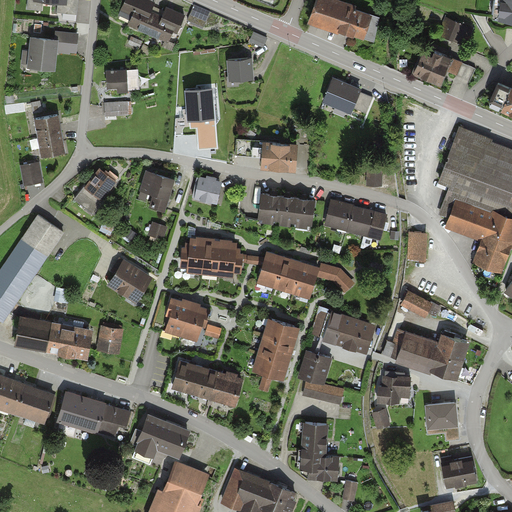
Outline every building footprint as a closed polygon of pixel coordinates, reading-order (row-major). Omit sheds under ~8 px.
[(37,0),(59,3),(57,16),(77,19),(79,0),(37,0)] [(158,3),(152,0),(127,0),(122,12),(132,17),(129,24),(169,41),(173,31),(177,33),(182,21),(166,14),(163,20),(152,15),(158,3)] [(356,4),(343,0),(316,0),(309,24),(338,33),(339,30),(370,39),(377,15),(355,8),(356,4)] [(511,0),(492,0),(490,19),(511,21),(511,0)] [(210,11),(195,5),(189,19),(204,25),(210,11)] [(472,27),(448,17),(441,36),(464,45),(472,27)] [(81,32),(58,30),(57,38),(30,36),(29,50),(24,50),(23,63),(30,64),(29,67),(57,69),(58,48),(79,50),(81,32)] [(269,38),(255,32),(251,41),(265,47),(269,38)] [(432,55),(421,51),(412,71),(443,85),(450,70),(459,74),(463,64),(434,51),(432,55)] [(253,58),(228,59),(229,79),(254,78),(253,58)] [(129,69),(107,69),(107,90),(129,90),(129,69)] [(360,89),(333,77),(324,100),(350,111),(353,106),(366,112),(373,97),(359,91),(360,89)] [(511,87),(499,82),(493,100),(504,104),(502,111),(511,114),(511,87)] [(212,89),(185,91),(188,123),(191,123),(191,129),(197,129),(199,150),(218,148),(212,89)] [(130,101),(107,104),(109,115),(131,113),(130,101)] [(60,113),(38,117),(44,153),(65,150),(60,113)] [(495,139),(461,126),(441,181),(452,185),(441,215),(448,217),(445,226),(482,239),(474,261),(505,273),(511,254),(511,148),(494,142),(495,139)] [(299,144),(263,141),(262,168),(297,170),(299,144)] [(41,162),(23,164),(26,183),(43,181),(41,162)] [(381,167),(369,167),(369,184),(381,184),(381,167)] [(117,183),(100,169),(76,198),(93,212),(117,183)] [(177,178),(148,171),(142,191),(156,195),(153,207),(168,211),(177,178)] [(206,179),(197,177),(193,195),(216,200),(220,182),(215,181),(216,178),(207,176),(206,179)] [(314,200),(263,193),(260,215),(311,222),(314,200)] [(386,214),(332,200),(326,223),(365,233),(361,246),(364,247),(371,243),(373,235),(380,237),(386,214)] [(65,233),(39,215),(0,271),(0,319),(4,322),(65,233)] [(113,220),(107,217),(102,227),(108,230),(113,220)] [(166,226),(154,223),(150,234),(162,238),(166,226)] [(429,233),(412,232),(411,259),(429,260),(429,233)] [(192,243),(184,243),(182,266),(187,266),(186,272),(235,277),(235,272),(244,273),(245,262),(245,254),(246,249),(237,249),(238,240),(193,236),(192,243)] [(320,266),(267,250),(265,255),(262,264),(257,281),(311,297),(317,277),(320,266)] [(265,255),(245,254),(245,262),(262,264),(265,255)] [(152,277),(123,260),(108,284),(137,301),(152,277)] [(336,268),(322,264),(319,275),(333,279),(336,268)] [(435,302),(414,292),(408,306),(428,316),(435,302)] [(210,306),(172,295),(162,328),(201,339),(210,306)] [(442,315),(455,322),(460,313),(446,307),(442,315)] [(376,323),(334,309),(324,338),(367,352),(376,323)] [(95,328),(21,315),(16,343),(90,357),(95,328)] [(298,327),(269,318),(254,369),(283,378),(298,327)] [(124,328),(102,325),(99,350),(121,353),(124,328)] [(221,329),(209,325),(206,333),(218,337),(221,329)] [(441,343),(399,329),(390,355),(455,376),(467,341),(453,336),(454,333),(445,330),(441,343)] [(330,356),(309,350),(300,376),(322,382),(330,356)] [(244,378),(179,359),(171,387),(236,406),(244,378)] [(401,373),(386,371),(385,386),(379,385),(378,400),(399,402),(399,394),(409,395),(411,377),(401,376),(401,373)] [(54,394),(0,375),(0,403),(45,420),(54,394)] [(271,377),(265,375),(260,388),(267,390),(271,377)] [(343,388),(307,380),(304,393),(340,402),(343,388)] [(133,410),(67,391),(56,429),(76,435),(79,427),(116,437),(118,429),(127,431),(133,410)] [(455,402),(427,405),(429,426),(445,424),(446,440),(460,439),(458,423),(457,423),(455,402)] [(384,409),(375,412),(379,426),(388,423),(384,409)] [(150,417),(142,414),(132,442),(138,445),(134,457),(152,463),(158,448),(179,456),(189,429),(151,415),(150,417)] [(327,423),(306,421),(301,470),(308,475),(336,478),(338,456),(324,455),(327,423)] [(452,455),(441,458),(447,486),(476,480),(471,456),(453,460),(452,455)] [(210,475),(177,461),(165,490),(159,488),(149,511),(200,511),(203,506),(198,504),(210,475)] [(291,511),(299,493),(235,468),(221,502),(247,511),(262,511),(264,509),(272,511),(291,511)] [(357,482),(347,480),(344,497),(353,499),(357,482)] [(453,511),(452,502),(429,506),(430,509),(421,511),(453,511)]
